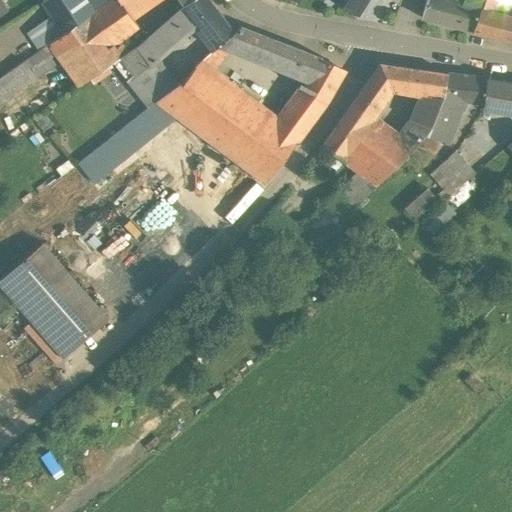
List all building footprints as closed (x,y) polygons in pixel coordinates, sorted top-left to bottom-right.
[(84,0),(44,0),(42,2),(63,33),(92,12),(84,0)] [(208,0),(191,0),(188,3),(162,27),(173,43),(194,24),(204,39),(215,50),(224,42),(234,33),(225,23),(208,0)] [(334,0),(358,14),(367,0),(334,0)] [(457,0),(425,0),(420,18),(439,23),(439,24),(443,25),(443,24),(471,32),(478,16),(480,10),(482,11),(486,0),(471,0),(471,4),(457,0)] [(507,0),(486,0),(482,11),(480,10),(478,16),(503,22),(505,16),(502,15),(507,0)] [(511,24),(503,22),(478,16),(471,32),(504,40),(511,41),(511,24)] [(162,27),(153,36),(140,47),(153,61),(173,43),(162,27)] [(320,60),(240,27),(234,33),(224,42),(231,46),(309,80),(302,92),(325,104),(344,71),(320,59),(320,60)] [(215,50),(196,68),(206,75),(231,46),(224,42),(215,50)] [(140,47),(138,45),(113,62),(150,107),(159,101),(175,88),(153,61),(140,47)] [(105,64),(88,75),(93,82),(110,71),(105,64)] [(379,65),(351,103),(372,116),(392,89),(404,91),(415,70),(379,65)] [(276,127),(206,75),(196,68),(181,84),(175,88),(159,101),(178,116),(266,182),(325,104),(302,92),(276,127)] [(415,70),(404,91),(434,95),(443,97),(447,74),(415,70)] [(485,78),(447,74),(443,97),(443,98),(458,103),(461,103),(461,100),(482,102),(485,78)] [(511,82),(486,78),(482,105),(498,108),(497,114),(511,116),(511,82)] [(443,97),(434,95),(417,93),(408,122),(398,135),(377,120),(345,161),(377,185),(396,167),(425,131),(428,133),(438,109),(443,98),(443,97)] [(458,103),(443,98),(438,109),(457,115),(461,103),(458,103)] [(150,107),(77,165),(93,184),(178,116),(159,101),(150,107)] [(372,116),(351,103),(321,144),(345,161),(377,120),(372,116)] [(457,115),(438,109),(428,133),(447,141),(451,130),(457,115)] [(56,135),(41,114),(27,124),(42,146),(56,135)] [(473,174),(455,150),(436,168),(454,191),(473,174)] [(511,179),(503,188),(511,197),(511,179)] [(426,187),(405,205),(418,219),(438,200),(426,187)] [(436,233),(454,209),(443,201),(425,225),(436,233)] [(40,245),(0,281),(0,287),(63,359),(107,319),(40,245)] [(61,245),(52,252),(82,287),(91,280),(61,245)]
